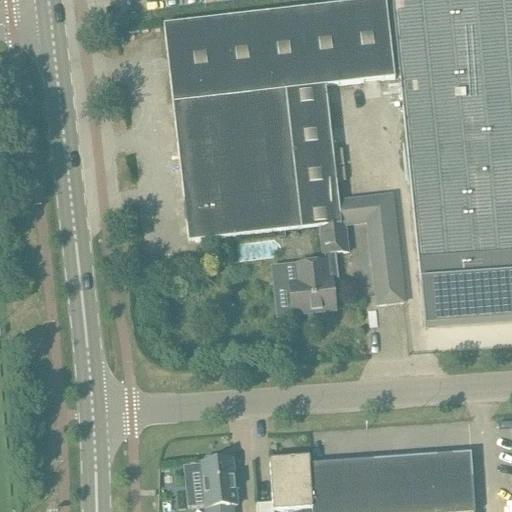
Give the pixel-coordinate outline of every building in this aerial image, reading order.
[(511,0),(425,0),(392,2),(422,301),(425,329),(511,322),(511,0)] [(173,106),(325,88),(395,80),(386,1),(163,27),(173,106)] [(196,243),(319,229),(341,227),(325,88),(173,106),(187,236),(196,243)] [(365,200),(368,224),(378,309),(405,305),(392,197),(365,200)] [(334,255),(348,254),(345,226),(341,227),(319,229),(323,264),(297,267),(299,285),(290,286),(293,316),(335,312),(332,284),(337,283),(334,255)] [(247,259),(264,258),(264,238),(246,238),(247,259)] [(256,505),(256,511),(291,511),(312,511),(311,511),(474,511),(470,455),(310,467),(309,459),(269,461),(272,504),(256,505)] [(235,482),(232,462),(201,465),(205,511),(233,511),(233,508),(237,507),(235,482)]
